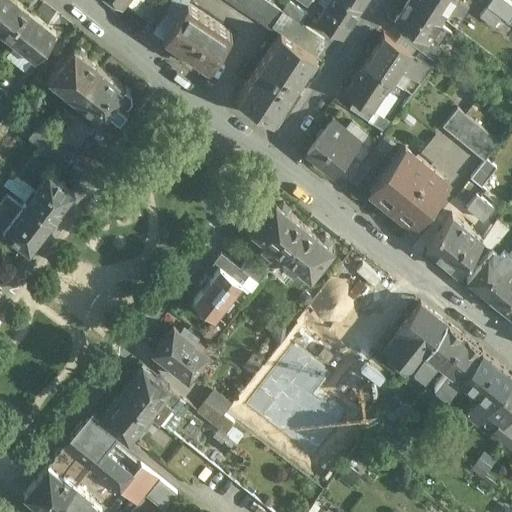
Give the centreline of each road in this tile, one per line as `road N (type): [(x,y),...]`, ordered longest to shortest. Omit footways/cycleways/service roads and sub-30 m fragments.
road 1 (residential): [(4,490),(279,160)]
road 2 (residential): [(511,346),(279,160)]
road 3 (residential): [(0,291),(170,67)]
road 4 (residential): [(383,0),(279,160)]
road 5 (residential): [(279,160),(170,67)]
